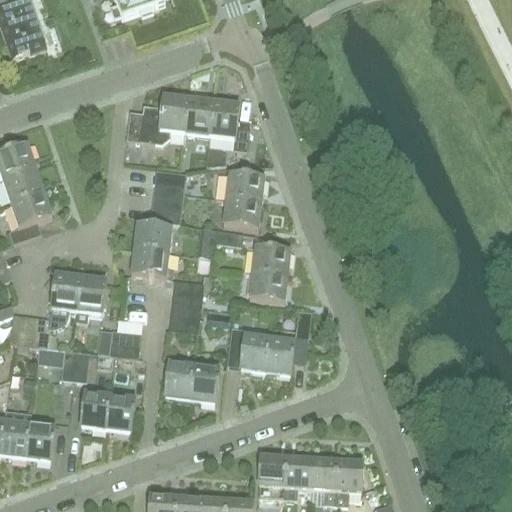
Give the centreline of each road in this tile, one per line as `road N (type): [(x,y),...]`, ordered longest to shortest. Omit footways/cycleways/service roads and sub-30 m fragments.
road 1 (residential): [(372,386),(255,49),(242,33)]
road 2 (residential): [(145,469),(372,386)]
road 3 (residential): [(32,260),(112,222),(127,78)]
road 4 (residential): [(145,469),(157,294)]
road 5 (residential): [(0,122),(127,78)]
road 6 (residential): [(415,511),(372,386)]
road 7 (residential): [(25,511),(145,469)]
road 8 (residential): [(127,78),(242,33)]
